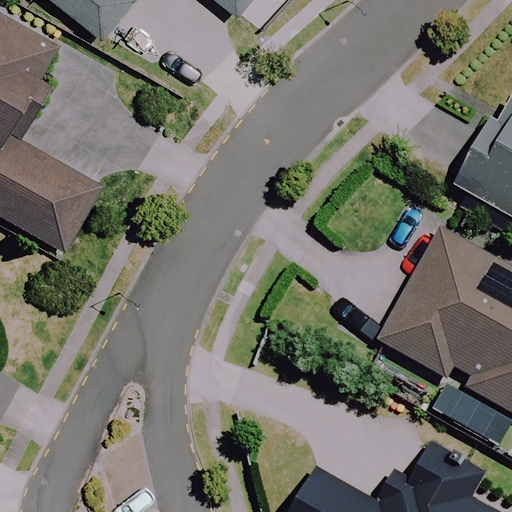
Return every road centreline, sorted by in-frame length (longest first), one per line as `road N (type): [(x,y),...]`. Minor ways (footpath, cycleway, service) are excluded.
road 1 (residential): [(152,324),(213,202),(411,0)]
road 2 (residential): [(57,496),(152,324)]
road 3 (residential): [(152,324),(183,511)]
